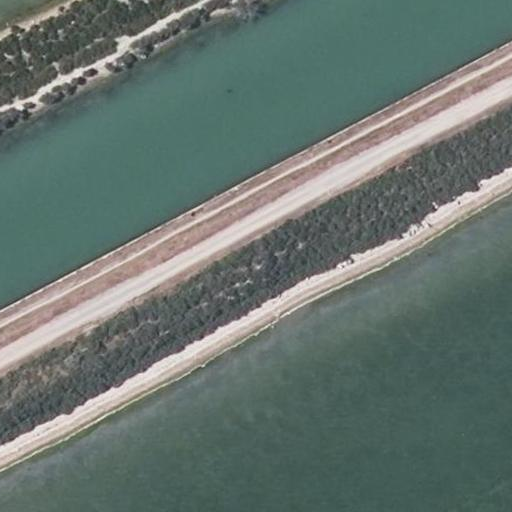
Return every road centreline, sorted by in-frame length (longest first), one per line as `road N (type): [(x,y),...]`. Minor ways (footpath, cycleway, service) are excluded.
road 1 (track): [(511,84),(0,355)]
road 2 (track): [(0,104),(199,0)]
